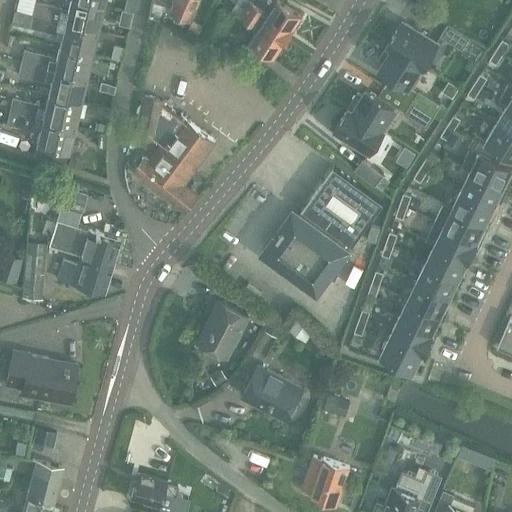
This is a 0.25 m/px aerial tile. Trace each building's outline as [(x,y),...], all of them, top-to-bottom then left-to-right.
[(35,0),(34,0),(31,13),(95,28),(101,3),(87,0),(68,0),(67,10),(60,8),(61,6),(35,0)] [(127,0),(125,9),(134,11),(137,0),(127,0)] [(198,0),(175,0),(170,11),(190,20),(198,0)] [(233,0),(246,8),(287,36),(293,27),(297,27),(300,23),(298,19),(301,16),(277,0),(276,0),(268,13),(248,0),(233,0)] [(218,5),(204,31),(220,40),(234,15),(218,5)] [(246,8),(241,15),(258,27),(250,40),(274,56),(276,53),(280,53),(283,48),(282,45),(287,36),(246,8)] [(124,9),(120,23),(131,25),(134,11),(125,9),(124,9)] [(58,44),(90,52),(95,28),(31,13),(28,25),(55,31),(55,29),(62,30),(58,44)] [(424,63),(438,42),(403,20),(389,41),(424,63)] [(192,21),(187,29),(197,34),(201,26),(192,21)] [(462,48),(469,37),(448,23),(440,34),(462,48)] [(502,39),(496,49),(503,53),(509,43),(502,39)] [(427,65),(424,63),(389,41),(380,57),(384,60),(379,67),(389,73),(413,88),(427,65)] [(23,48),(20,61),(84,76),(90,52),(58,44),(55,58),(49,57),(50,54),(23,48)] [(116,45),(113,57),(122,59),(125,47),(116,45)] [(496,49),(489,59),(496,64),(503,53),(496,49)] [(47,93),(78,100),(84,76),(20,61),(17,74),(43,80),(44,78),(50,79),(47,93)] [(411,102),(418,91),(389,73),(376,94),(405,112),(411,102)] [(480,73),(474,83),(481,88),(487,78),(480,73)] [(103,82),(101,90),(115,93),(117,85),(103,82)] [(474,83),(467,94),(474,98),(481,88),(474,83)] [(385,132),(400,109),(376,94),(366,88),(362,95),(357,92),(348,108),(383,130),(385,132)] [(418,91),(411,102),(433,115),(440,104),(418,90),(418,91)] [(12,96),(9,109),(73,124),(78,100),(47,93),(44,106),(37,105),(38,102),(12,96)] [(183,182),(185,179),(218,143),(183,116),(178,121),(162,113),(164,100),(145,98),(138,137),(157,140),(157,135),(157,134),(164,137),(148,153),(144,150),(132,163),(184,210),(197,195),(183,182)] [(426,127),(433,115),(411,102),(405,112),(404,113),(426,127)] [(511,105),(508,103),(496,122),(511,132),(511,105)] [(440,104),(433,115),(441,120),(449,109),(440,104)] [(369,151),(383,130),(348,108),(335,130),(369,151)] [(9,109),(6,121),(32,128),(32,126),(39,127),(36,142),(67,149),(73,124),(9,109)] [(453,114),(447,125),(454,129),(460,119),(453,114)] [(486,139),(511,155),(511,132),(496,122),(486,139)] [(447,125),(440,135),(447,139),(454,129),(447,125)] [(511,166),(480,150),(471,169),(503,184),(511,166)] [(71,156),(68,164),(80,168),(83,160),(71,156)] [(420,167),(427,171),(433,161),(427,156),(420,167)] [(354,169),(375,185),(383,174),(363,158),(354,169)] [(316,289),(345,249),(350,242),(352,244),(382,202),(333,166),(333,165),(332,164),(297,213),(293,210),(281,226),(282,227),(276,236),(275,235),(263,251),(316,289)] [(420,181),(427,171),(420,167),(413,177),(420,181)] [(503,184),(471,169),(462,187),(494,203),(503,184)] [(81,209),(85,191),(42,178),(44,173),(38,171),(36,177),(40,178),(35,195),(81,209)] [(485,221),(494,203),(462,187),(453,205),(485,221)] [(403,192),(399,204),(407,207),(411,195),(403,192)] [(435,219),(444,224),(476,240),(485,221),(453,205),(444,201),(435,219)] [(403,218),(407,207),(399,204),(395,215),(403,218)] [(112,264),(119,239),(98,233),(98,231),(94,230),(94,232),(56,220),(49,244),(80,253),(108,263),(112,264)] [(477,240),(476,240),(444,224),(434,244),(467,259),(467,260),(477,240)] [(380,228),(372,225),(367,239),(376,242),(380,228)] [(386,242),(393,245),(397,234),(390,231),(386,242)] [(27,242),(23,296),(41,298),(46,243),(27,242)] [(389,257),(393,245),(386,242),(382,254),(389,257)] [(434,244),(426,261),(458,277),(467,259),(434,244)] [(108,263),(80,253),(76,264),(63,260),(58,278),(104,292),(104,290),(100,289),(108,263)] [(9,258),(2,281),(17,285),(24,262),(9,258)] [(426,261),(417,279),(449,295),(458,277),(426,261)] [(380,284),(384,272),(376,270),(372,281),(380,284)] [(417,279),(408,297),(440,313),(449,295),(417,279)] [(380,284),(372,281),(368,293),(376,295),(380,284)] [(432,331),(440,313),(408,297),(399,315),(432,331)] [(198,339),(227,355),(248,315),(219,299),(198,339)] [(358,320),(366,323),(370,311),(362,308),(358,320)] [(399,315),(390,335),(422,351),(423,351),(432,331),(399,315)] [(511,317),(510,317),(498,345),(511,350),(511,317)] [(362,334),(366,323),(358,320),(354,331),(362,334)] [(282,327),(270,321),(265,331),(277,337),(282,327)] [(390,335),(381,353),(413,369),(422,351),(390,335)] [(19,392),(67,401),(75,363),(27,355),(28,353),(11,350),(4,383),(20,386),(19,392)] [(258,364),(242,395),(286,417),(302,387),(258,364)] [(220,370),(210,377),(216,385),(226,378),(220,370)] [(327,394),(322,408),(344,415),(349,401),(327,394)] [(37,428),(32,447),(52,452),(56,432),(37,428)] [(17,443),(16,454),(23,455),(25,444),(17,443)] [(350,466),(323,457),(323,458),(313,455),(302,489),(311,492),(310,495),(337,504),(350,466)] [(20,511),(48,511),(61,466),(34,459),(20,511)] [(378,502),(373,511),(427,511),(442,475),(427,469),(423,478),(402,470),(396,486),(395,485),(386,506),(378,502)] [(137,473),(131,497),(145,500),(144,504),(173,511),(185,511),(189,498),(175,494),(177,485),(165,482),(166,481),(137,473)] [(219,484),(213,492),(224,499),(229,490),(219,484)] [(443,491),(433,511),(472,511),(475,507),(453,497),(454,495),(443,491)]
